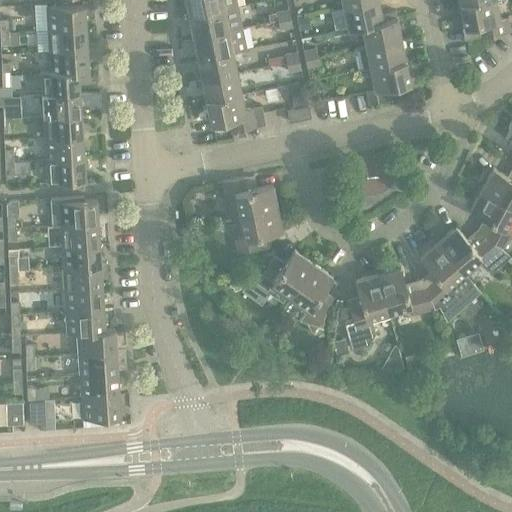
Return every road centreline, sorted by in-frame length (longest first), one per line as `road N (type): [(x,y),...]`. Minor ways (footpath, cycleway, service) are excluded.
road 1 (residential): [(464,110),(458,150),(431,198),(387,239),(350,241),(323,227),(302,201),(290,146)]
road 2 (residential): [(147,172),(151,295),(190,403),(194,453)]
road 3 (tertiary): [(194,453),(320,451),(361,473),(391,511)]
road 4 (tertiary): [(0,469),(194,453)]
road 5 (residential): [(139,0),(147,172)]
road 6 (residential): [(290,146),(451,114)]
road 7 (residential): [(147,172),(290,146)]
